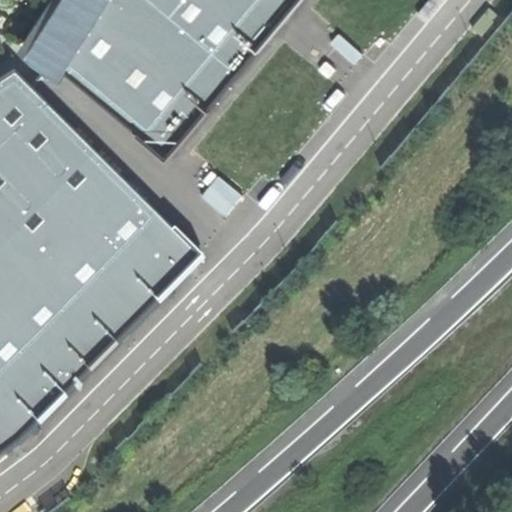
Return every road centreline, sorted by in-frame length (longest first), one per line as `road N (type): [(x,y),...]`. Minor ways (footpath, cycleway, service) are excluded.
road 1 (motorway): [(511,254),(226,511)]
road 2 (motorway): [(511,409),(412,511)]
